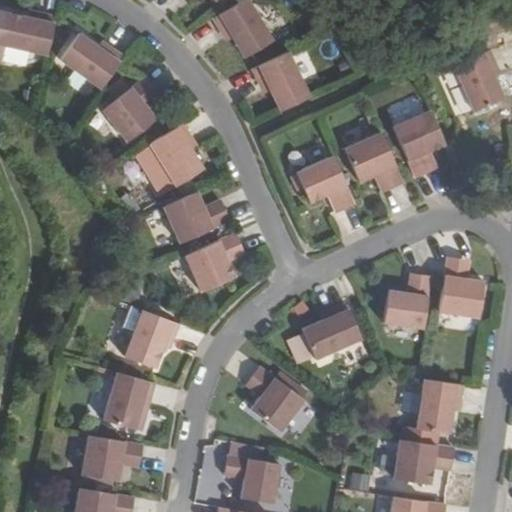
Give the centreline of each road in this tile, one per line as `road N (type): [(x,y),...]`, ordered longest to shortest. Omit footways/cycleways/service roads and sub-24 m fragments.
road 1 (residential): [(298,278),(216,103),(166,47),(104,0)]
road 2 (residential): [(298,278),(226,341),(202,388),(180,511)]
road 3 (residential): [(511,262),(492,233),(450,219),(298,278)]
road 4 (residential): [(481,511),(511,311)]
